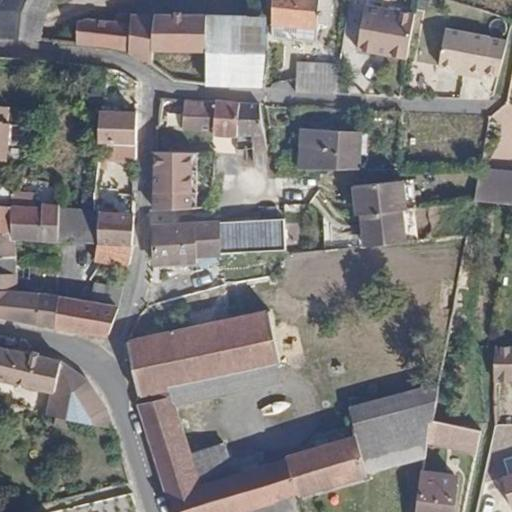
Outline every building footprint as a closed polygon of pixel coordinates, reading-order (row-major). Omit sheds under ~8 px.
[(4,0),(0,9),(46,12),(52,0),(4,0)] [(273,0),(272,24),(272,38),(317,42),(319,23),(329,25),(331,0),(273,0)] [(358,50),(407,58),(415,14),(366,5),(358,50)] [(46,12),(0,9),(0,10),(2,37),(39,40),(46,12)] [(78,21),(77,44),(109,47),(129,52),(128,54),(152,65),(153,50),(207,51),(208,16),(156,15),(132,15),(131,24),(87,19),(78,21)] [(267,16),(208,16),(207,51),(208,85),(266,87),(269,60),(267,16)] [(484,74),(490,38),(446,30),(439,66),(484,74)] [(298,63),(296,93),(337,94),(340,64),(298,63)] [(213,135),(237,137),(240,102),(185,100),(183,131),(213,132),(213,135)] [(240,102),(237,137),(253,136),(253,148),(267,147),(260,105),(240,102)] [(9,107),(0,106),(0,159),(6,161),(10,124),(7,123),(9,107)] [(114,145),(136,146),(136,114),(100,113),(99,144),(114,145)] [(300,170),(359,169),(360,155),(361,133),(302,130),(300,170)] [(114,161),(114,145),(99,144),(99,160),(114,161)] [(155,152),(155,210),(196,209),(197,153),(155,152)] [(475,201),(511,204),(511,170),(480,169),(475,201)] [(414,179),(405,180),(408,208),(418,207),(414,179)] [(405,180),(355,186),(358,214),(404,209),(408,208),(405,180)] [(37,194),(20,192),(11,192),(11,206),(15,240),(59,242),(59,209),(60,205),(42,203),(42,206),(35,205),(37,194)] [(0,257),(17,256),(15,240),(11,206),(0,205),(0,257)] [(60,209),(59,242),(99,244),(100,211),(60,209)] [(404,209),(362,214),(366,246),(408,242),(404,209)] [(99,244),(133,246),(134,214),(100,211),(99,244)] [(218,223),(154,226),(155,264),(267,252),(286,250),(284,219),(218,223)] [(115,268),(128,267),(130,256),(119,255),(115,268)] [(0,273),(17,273),(17,266),(17,256),(0,257),(0,273)] [(17,273),(17,291),(39,293),(41,266),(17,266),(17,273)] [(0,300),(1,290),(17,291),(17,273),(0,273),(0,300)] [(39,293),(37,324),(58,329),(65,330),(73,331),(106,336),(110,334),(119,309),(123,289),(96,284),(93,303),(76,301),(68,298),(60,296),(39,293)] [(270,311),(127,342),(139,395),(169,388),(211,380),(281,364),(270,311)] [(511,347),(496,348),(495,380),(511,380),(511,347)] [(62,362),(0,348),(0,379),(55,393),(62,362)] [(50,413),(113,426),(105,407),(89,381),(62,362),(55,393),(50,413)] [(429,422),(434,420),(440,384),(350,408),(356,436),(366,472),(425,456),(427,441),(429,422)] [(169,388),(139,395),(137,404),(172,396),(169,388)] [(172,396),(137,404),(167,497),(169,497),(173,511),(239,511),(280,500),(267,465),(234,475),(224,443),(190,453),(172,396)] [(434,420),(429,422),(427,441),(477,452),(482,431),(434,420)] [(366,474),(356,436),(330,444),(318,448),(284,459),(297,495),(366,474)] [(315,440),(318,448),(330,444),(327,437),(315,440)] [(267,465),(280,500),(297,495),(284,459),(267,465)] [(423,473),(419,511),(452,511),(457,477),(423,473)]
